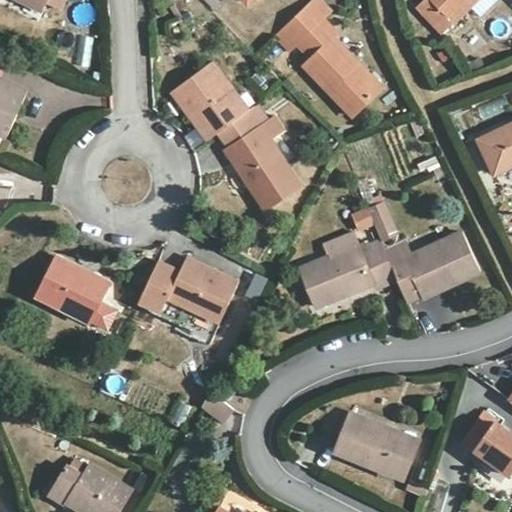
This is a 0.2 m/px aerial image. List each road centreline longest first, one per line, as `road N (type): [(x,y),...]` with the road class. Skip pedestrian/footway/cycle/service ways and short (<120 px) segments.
road 1 (residential): [(511,325),(448,352),(335,362),(252,426),(286,488),(330,511)]
road 2 (residential): [(120,0),(130,177)]
